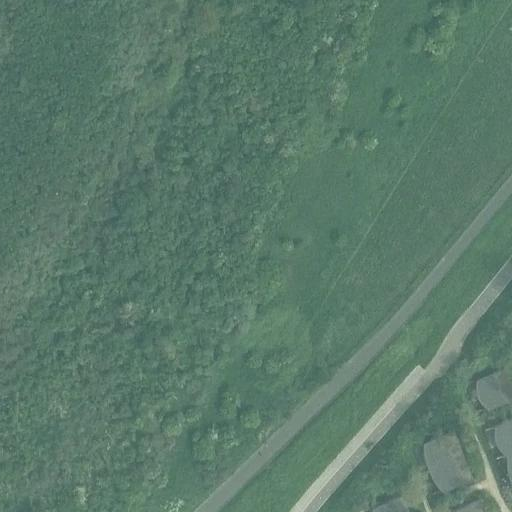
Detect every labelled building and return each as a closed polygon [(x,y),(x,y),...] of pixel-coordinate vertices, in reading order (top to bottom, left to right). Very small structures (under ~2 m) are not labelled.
[(511,392),(506,376),(476,388),(487,417),(511,407),(511,392)] [(511,418),(494,425),(506,455),(511,452),(511,418)] [(453,431),(423,443),(443,491),(473,478),(453,431)] [(408,511),(402,495),(373,507),(371,511),(408,511)] [(485,511),(481,499),(450,511),(485,511)]
